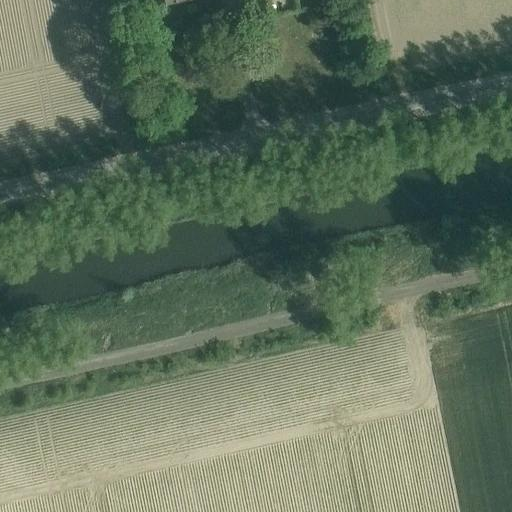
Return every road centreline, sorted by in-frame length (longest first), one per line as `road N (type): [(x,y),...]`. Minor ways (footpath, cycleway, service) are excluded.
road 1 (track): [(0,382),(511,266)]
road 2 (tertiary): [(0,198),(511,87)]
